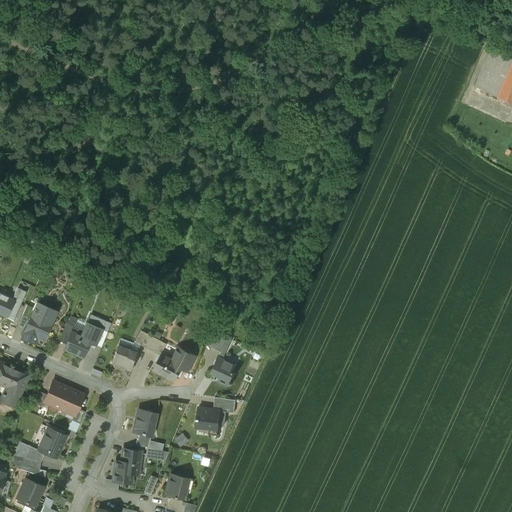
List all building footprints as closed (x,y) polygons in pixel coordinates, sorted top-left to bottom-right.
[(493,47),(476,87),(490,93),(508,53),(493,47)] [(511,55),(508,53),(490,93),(511,103),(511,55)] [(12,298),(14,299),(6,317),(13,320),(26,292),(17,288),(12,298)] [(12,298),(0,292),(0,314),(6,317),(14,299),(12,298)] [(34,308),(27,305),(22,316),(30,320),(33,314),(35,308),(34,308)] [(41,318),(33,314),(30,320),(24,332),(22,337),(35,343),(37,337),(43,340),(44,340),(57,311),(46,307),(41,318)] [(102,329),(107,332),(111,323),(90,315),(87,323),(102,329)] [(81,336),(87,323),(71,316),(67,323),(74,326),(72,331),(72,332),(81,336)] [(66,322),(61,333),(69,337),(72,331),(74,326),(67,323),(66,322)] [(102,329),(87,323),(81,336),(91,340),(90,342),(95,345),(102,329)] [(102,329),(95,345),(101,347),(107,332),(102,329)] [(153,337),(141,330),(135,342),(148,349),(153,337)] [(81,336),(72,332),(72,331),(69,337),(64,349),(83,358),(90,342),(91,340),(81,336)] [(221,335),(211,331),(206,345),(215,349),(221,335)] [(221,335),(215,349),(221,352),(222,352),(228,338),(221,335)] [(164,343),(153,337),(148,349),(158,354),(164,343)] [(221,352),(219,357),(223,359),(232,339),(228,338),(222,352),(221,352)] [(138,353),(118,345),(111,362),(132,370),(138,353)] [(195,356),(179,347),(173,359),(184,365),(183,367),(188,369),(195,356)] [(173,359),(162,353),(153,370),(167,377),(174,380),(174,381),(175,381),(182,368),(183,367),(184,365),(173,359)] [(223,359),(219,357),(212,373),(220,376),(218,381),(228,385),(237,366),(223,359)] [(20,371),(0,362),(0,383),(7,386),(4,393),(2,392),(1,394),(3,395),(0,401),(14,407),(28,375),(27,374),(27,375),(20,372),(20,371)] [(68,388),(53,381),(47,394),(43,401),(44,402),(59,408),(68,388)] [(84,395),(68,388),(59,408),(74,415),(75,415),(78,408),(84,395)] [(47,394),(39,391),(34,403),(42,407),(44,402),(43,401),(47,394)] [(225,398),(215,397),(213,409),(226,411),(226,412),(234,413),(236,400),(225,399),(225,398)] [(213,409),(198,407),(196,426),(218,429),(219,423),(225,424),(226,412),(226,411),(213,409)] [(85,411),(78,408),(75,415),(74,415),(72,420),(80,423),(85,411)] [(156,413),(138,409),(133,431),(139,433),(151,436),(156,413)] [(66,435),(48,427),(38,450),(56,457),(66,435)] [(151,436),(139,433),(136,445),(148,447),(150,440),(151,436)] [(175,438),(179,446),(189,441),(184,433),(175,438)] [(150,440),(148,447),(161,451),(163,443),(150,440)] [(25,458),(29,449),(20,445),(15,456),(25,458)] [(161,451),(148,447),(146,456),(161,457),(161,451)] [(44,455),(29,449),(25,458),(41,461),(44,455)] [(122,458),(121,461),(115,461),(113,481),(131,483),(132,473),(138,474),(138,473),(137,473),(138,465),(139,465),(141,451),(123,449),(124,449),(123,458),(122,458)] [(25,458),(23,457),(23,458),(21,465),(39,469),(41,461),(25,458)] [(38,475),(39,469),(21,465),(15,464),(14,467),(38,475)] [(188,477),(170,473),(165,494),(170,496),(181,498),(183,499),(183,498),(188,478),(188,477)] [(44,486),(26,478),(17,499),(18,498),(26,502),(25,502),(35,507),(44,486)] [(66,499),(57,495),(54,503),(63,507),(66,499)] [(181,498),(170,496),(167,508),(176,511),(181,511),(183,511),(185,505),(181,504),(182,499),(181,498)]
